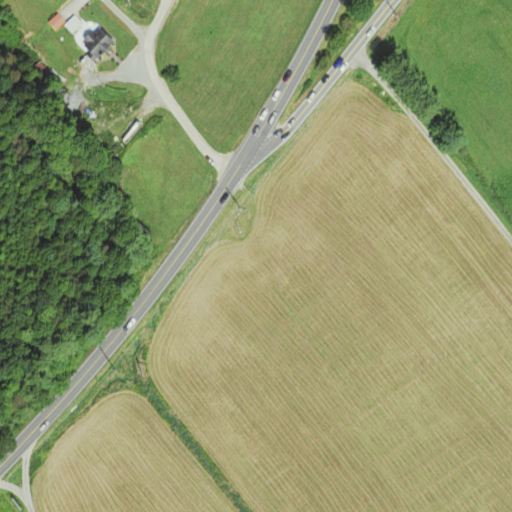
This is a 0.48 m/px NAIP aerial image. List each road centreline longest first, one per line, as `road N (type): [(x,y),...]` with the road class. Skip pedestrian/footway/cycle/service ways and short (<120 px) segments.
road 1 (primary): [(331,0),(192,237),(0,462)]
road 2 (tertiary): [(392,0),(287,128),(247,151)]
road 3 (residential): [(235,170),(203,148),(156,83),(146,44),(164,0)]
